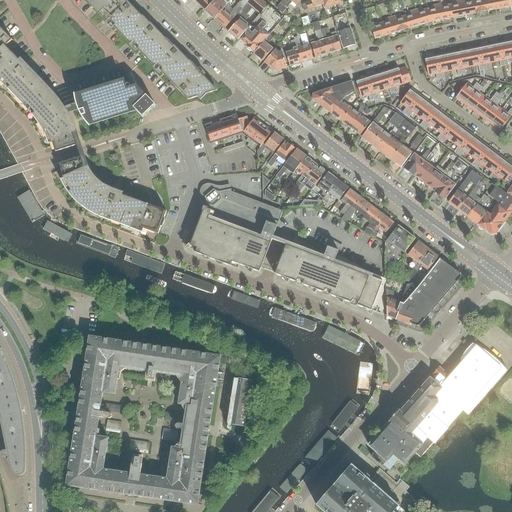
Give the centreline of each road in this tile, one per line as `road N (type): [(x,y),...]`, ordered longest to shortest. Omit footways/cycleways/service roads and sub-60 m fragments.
road 1 (residential): [(413,367),(349,320),(88,224),(54,197),(40,162)]
road 2 (residential): [(413,367),(297,499)]
road 3 (residential): [(511,153),(424,85),(408,43)]
road 4 (secondary): [(41,447),(41,393),(0,306)]
road 5 (secondary): [(0,326),(28,385),(41,447)]
road 6 (tertiary): [(419,215),(320,139)]
